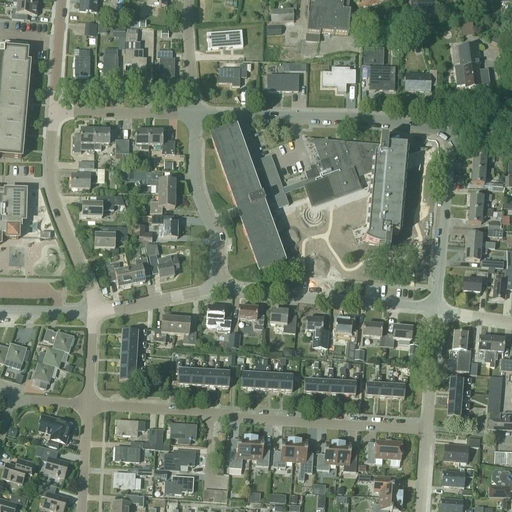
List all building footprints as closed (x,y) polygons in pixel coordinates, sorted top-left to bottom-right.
[(96,14),(97,1),(109,1),(109,0),(80,0),(79,13),(96,14)] [(236,2),(225,0),(224,7),(236,8),(236,2)] [(309,0),(308,18),(306,35),(306,42),(319,43),(319,36),(320,36),(320,35),(334,36),(348,37),(350,13),(348,13),(349,0),(309,0)] [(354,0),(357,10),(375,6),(373,0),(354,0)] [(434,1),(410,2),(411,16),(435,15),(434,1)] [(36,17),(37,6),(17,4),(16,11),(12,11),(11,21),(27,22),(27,16),(36,17)] [(293,23),(293,10),(270,11),(271,24),(293,23)] [(463,25),(464,37),(476,35),(474,23),(463,25)] [(84,37),(96,38),(96,28),(85,27),(84,37)] [(279,27),(266,28),(266,36),(280,36),(279,27)] [(112,39),(124,39),(124,29),(112,29),(112,39)] [(125,38),(137,39),(137,30),(125,30),(125,38)] [(207,35),(208,50),(242,47),(241,32),(207,35)] [(0,50),(0,157),(21,159),(29,65),(26,64),(27,53),(27,44),(5,42),(5,43),(0,42),(0,47),(4,48),(4,51),(0,50)] [(146,60),(143,60),(143,51),(140,51),(140,44),(125,43),(124,66),(131,66),(131,78),(146,78),(146,60)] [(481,88),(489,87),(487,71),(479,72),(478,66),(480,66),(478,46),(458,48),(460,68),(454,69),(457,87),(465,86),(465,90),(481,88)] [(364,49),(364,65),(383,66),(383,50),(364,49)] [(118,78),(118,59),(117,59),(117,50),(104,50),(103,59),(103,77),(118,78)] [(89,78),(89,59),(89,52),(78,52),(78,59),(74,59),(74,77),(89,78)] [(156,61),(159,61),(159,79),(174,79),(174,61),(172,61),(172,53),(156,53),(156,61)] [(250,66),(246,66),(239,66),(239,71),(219,70),(218,85),(232,85),(232,88),(239,88),(239,79),(246,79),(246,71),(250,71),(250,66)] [(394,92),(394,83),(391,83),(392,69),(369,69),(369,92),(394,92)] [(355,86),(355,72),(348,72),(348,74),(322,74),(322,89),(337,89),(337,94),(346,94),(346,86),(355,86)] [(436,88),(436,72),(429,72),(429,76),(405,76),(405,93),(429,93),(429,87),(436,88)] [(298,93),(298,77),(267,77),(267,93),(298,93)] [(306,187),(321,182),(319,176),(282,189),(271,157),(259,161),(270,194),(266,195),(264,195),(264,194),(260,194),(238,133),(234,134),(233,130),(215,136),(217,142),(213,143),(236,207),(239,216),(257,266),(261,264),(263,270),(281,264),(279,259),(283,258),(265,207),(274,204),(276,210),(288,206),(284,195),(306,187)] [(89,151),(94,152),(94,131),(81,131),(81,136),(75,136),(74,155),(81,155),(81,145),(89,145),(89,151)] [(109,131),(94,131),(94,152),(101,152),(101,146),(109,146),(109,131)] [(148,152),(148,147),(149,147),(149,132),(135,132),(135,146),(141,146),(141,151),(148,152)] [(162,132),(149,132),(149,147),(161,147),(161,156),(174,156),(174,142),(162,142),(162,132)] [(313,206),(357,190),(353,178),(372,171),(372,172),(373,173),(372,178),(371,181),(372,182),(372,187),(370,191),(371,191),(371,196),(369,200),(370,201),(370,206),(369,210),(370,210),(369,215),(368,219),(369,219),(368,224),(367,228),(368,229),(367,236),(364,242),(365,242),(366,242),(366,243),(367,243),(368,243),(369,244),(370,244),(371,244),(372,245),(373,245),(374,245),(375,246),(376,246),(377,246),(378,246),(379,247),(380,247),(381,247),(382,247),(383,247),(384,248),(384,250),(389,251),(391,235),(398,236),(399,231),(400,231),(399,227),(399,222),(401,222),(400,218),(400,213),(401,212),(401,208),(401,203),(402,203),(402,199),(402,194),(403,194),(402,190),(403,185),(404,184),(403,180),(404,175),(405,175),(404,172),(404,171),(404,166),(405,166),(405,162),(405,157),(410,155),(408,151),(407,147),(403,148),(387,147),(388,139),(380,139),(380,144),(380,146),(334,142),(329,142),(327,139),(322,141),(314,144),(321,162),(315,164),(319,176),(321,182),(306,187),(310,197),(313,206)] [(473,157),(472,169),(485,170),(486,161),(494,162),(495,158),(486,157),(486,158),(473,157)] [(493,171),(485,170),(472,169),(471,184),(484,185),(485,176),(493,176),(493,171)] [(104,171),(93,171),(78,170),(78,177),(71,177),(71,191),(89,191),(89,185),(104,185),(104,171)] [(155,188),(155,195),(174,196),(175,182),(162,182),(162,175),(147,175),(146,187),(155,188)] [(502,193),(503,186),(484,184),(484,192),(502,193)] [(24,222),(25,192),(0,191),(0,238),(0,236),(6,236),(6,240),(18,240),(18,229),(21,229),(22,222),(24,222)] [(174,209),(174,196),(155,195),(158,196),(158,203),(150,203),(150,216),(161,216),(162,209),(174,209)] [(470,197),(469,209),(482,210),(482,202),(491,202),(491,197),(483,196),(483,198),(470,197)] [(121,198),(114,198),(98,198),(98,205),(89,204),(82,204),(82,219),(101,219),(101,212),(113,212),(113,211),(113,207),(122,207),(122,201),(121,198)] [(493,211),(482,210),(469,209),(468,224),(481,225),(481,218),(492,219),(493,211)] [(172,218),(157,218),(151,217),(151,225),(163,225),(163,231),(159,231),(159,239),(177,240),(177,225),(173,225),(172,218)] [(488,223),(488,231),(500,232),(501,224),(488,223)] [(94,250),(110,250),(110,256),(118,253),(118,251),(114,251),(114,243),(126,244),(126,229),(111,229),(111,236),(101,236),(95,236),(94,250)] [(152,243),(152,236),(145,235),(136,235),(138,243),(152,243)] [(467,236),(466,249),(480,250),(487,250),(494,251),(494,245),(481,244),(481,237),(467,236)] [(487,250),(480,250),(466,249),(465,262),(479,263),(480,256),(486,256),(487,250)] [(158,275),(159,281),(173,278),(172,272),(178,270),(175,258),(157,262),(155,257),(148,258),(152,276),(158,275)] [(150,277),(149,270),(146,259),(134,261),(136,269),(128,270),(131,286),(144,284),(143,278),(150,277)] [(503,264),(481,262),(480,270),(502,272),(503,264)] [(118,289),(131,286),(128,270),(120,272),(118,264),(106,267),(109,283),(117,281),(118,289)] [(505,289),(511,290),(511,289),(511,284),(511,271),(505,271),(504,284),(494,283),(492,300),(504,301),(505,289)] [(486,287),(487,275),(476,274),(476,282),(463,281),(462,294),(479,296),(480,286),(486,287)] [(231,318),(228,318),(223,317),(224,309),(207,308),(205,330),(217,331),(217,334),(229,335),(231,318)] [(262,332),(263,318),(256,317),(257,310),(239,308),(237,321),(254,322),(253,331),(262,332)] [(295,336),(296,317),(287,317),(287,312),(270,311),(269,326),(283,327),(283,335),(295,336)] [(166,336),(174,336),(176,320),(162,319),(161,331),(154,330),(153,343),(165,344),(166,336)] [(189,321),(176,320),(174,336),(183,337),(183,345),(195,346),(196,334),(188,333),(189,321)] [(326,351),(328,334),(321,333),(322,322),(306,320),(305,333),(313,334),(312,350),(326,351)] [(356,345),(357,333),(350,332),(351,324),(335,323),(334,335),(342,336),(342,342),(347,342),(346,344),(356,345)] [(379,348),(386,349),(387,335),(381,335),(382,327),(363,325),(362,338),(380,340),(379,348)] [(393,336),(387,335),(386,349),(393,350),(394,341),(410,342),(411,329),(393,327),(393,336)] [(53,347),(52,350),(64,354),(69,355),(74,339),(57,333),(56,335),(53,334),(53,333),(47,331),(43,342),(48,344),(49,345),(53,347)] [(121,342),(137,343),(137,336),(146,336),(146,331),(137,331),(137,333),(122,332),(121,342)] [(452,352),(457,352),(456,373),(469,374),(470,352),(465,352),(467,336),(453,334),(452,352)] [(240,336),(229,335),(227,349),(239,350),(240,336)] [(484,364),(489,364),(491,339),(479,338),(478,353),(485,353),(484,364)] [(504,341),(491,339),(489,364),(489,369),(494,369),(495,361),(497,361),(497,354),(503,355),(504,341)] [(146,344),(137,343),(121,342),(120,355),(136,356),(136,348),(145,349),(146,344)] [(10,345),(8,349),(9,349),(5,362),(4,366),(20,371),(23,362),(27,363),(30,353),(26,352),(27,350),(10,345)] [(0,365),(4,366),(5,362),(9,349),(8,349),(0,346),(0,365)] [(59,370),(64,354),(52,350),(47,348),(42,365),(54,369),(59,370)] [(355,351),(347,351),(346,361),(354,362),(355,351)] [(364,352),(355,351),(354,362),(363,362),(364,352)] [(120,355),(120,368),(135,369),(136,361),(145,361),(145,357),(136,356),(120,355)] [(177,387),(187,387),(188,372),(180,372),(181,363),(176,362),(176,372),(177,372),(177,387)] [(189,363),(188,372),(187,387),(200,388),(201,373),(193,372),(194,363),(189,363)] [(49,386),(54,369),(42,365),(37,364),(32,380),(41,383),(39,389),(45,391),(47,385),(49,386)] [(200,388),(213,389),(213,374),(206,373),(206,364),(201,364),(201,373),(200,388)] [(214,364),(213,374),(213,389),(228,390),(229,374),(218,374),(219,365),(214,364)] [(73,368),(67,366),(65,372),(71,374),(73,368)] [(240,390),(251,391),(251,376),(243,375),(244,366),(239,366),(239,376),(241,376),(240,390)] [(252,367),(251,376),(251,391),(263,392),(264,377),(256,376),(257,367),(252,367)] [(263,392),(276,392),(277,377),(269,377),(269,368),(264,367),(264,377),(263,392)] [(144,369),(135,369),(120,368),(119,383),(134,384),(135,373),(144,374),(144,369)] [(277,368),(277,377),(276,392),(292,393),(293,378),(281,378),(282,369),(277,368)] [(344,397),(344,384),(345,376),(345,369),(340,369),(340,384),(332,384),(331,396),(344,397)] [(318,395),(319,383),(319,374),(315,374),(314,383),(304,382),(303,394),(318,395)] [(327,383),(319,383),(318,395),(331,396),(332,384),(332,375),(327,375),(327,383)] [(344,384),(344,397),(355,397),(355,385),(357,385),(358,377),(353,376),(352,385),(344,384)] [(380,399),(380,386),(381,378),(376,377),(376,386),(366,386),(365,398),(380,399)] [(388,387),(380,386),(380,399),(392,399),(393,387),(393,379),(389,378),(388,387)] [(393,387),(392,399),(403,400),(404,387),(406,387),(406,379),(402,379),(401,388),(393,387)] [(450,380),(449,392),(461,393),(462,384),(470,385),(471,380),(462,380),(462,381),(450,380)] [(470,393),(461,393),(449,392),(448,404),(460,405),(461,397),(469,398),(470,393)] [(460,405),(448,404),(447,419),(459,420),(460,410),(468,411),(469,406),(460,405)] [(482,412),(474,411),(473,423),(482,424),(482,412)] [(511,416),(499,416),(488,415),(488,431),(511,432),(511,416)] [(38,433),(51,437),(49,441),(65,446),(72,426),(43,417),(38,433)] [(145,424),(137,424),(116,423),(116,437),(136,438),(137,433),(144,433),(145,424)] [(196,428),(175,426),(170,426),(169,440),(177,441),(177,446),(189,447),(190,441),(195,442),(196,428)] [(10,436),(17,437),(18,430),(12,428),(10,436)] [(249,461),(250,438),(243,438),(238,438),(237,447),(237,449),(237,453),(230,452),(229,470),(241,471),(242,461),(249,461)] [(258,439),(250,438),(249,461),(256,462),(255,468),(268,469),(269,455),(262,454),(262,451),(263,451),(263,449),(262,449),(263,439),(258,439)] [(466,465),(468,449),(478,450),(479,441),(467,440),(466,449),(445,447),(444,446),(443,463),(444,463),(466,464),(466,465)] [(292,464),(294,441),(287,441),(282,441),(281,450),(280,450),(280,452),(281,452),(281,456),(273,455),(273,469),(285,470),(285,464),(292,464)] [(303,483),(304,475),(311,475),(313,458),(305,457),(306,453),(306,454),(306,452),(306,442),(301,442),(294,441),(292,464),(300,464),(299,475),(298,474),(297,482),(303,483)] [(47,449),(57,452),(59,446),(48,442),(47,449)] [(367,448),(366,465),(374,466),(374,459),(400,461),(401,444),(400,444),(376,443),(376,442),(375,442),(375,449),(367,448)] [(336,467),(338,444),(330,444),(325,443),(325,453),(324,453),(324,455),(324,458),(317,458),(316,472),(329,472),(329,466),(336,467)] [(345,444),(338,444),(336,467),(343,467),(343,473),(355,474),(356,461),(349,460),(349,456),(350,456),(350,454),(349,454),(350,445),(345,445),(345,444)] [(169,453),(169,446),(162,445),(155,445),(154,451),(154,452),(165,453),(169,453)] [(140,449),(115,448),(114,463),(135,464),(139,464),(140,449)] [(64,481),(68,464),(55,461),(58,453),(43,449),(39,462),(46,464),(43,475),(64,481)] [(194,468),(195,453),(173,452),(173,456),(164,456),(164,458),(163,471),(179,472),(179,467),(194,468)] [(511,466),(511,454),(494,454),(494,465),(511,466)] [(17,460),(15,467),(7,464),(1,481),(22,487),(25,476),(32,479),(35,469),(33,465),(17,460)] [(154,481),(166,481),(166,472),(154,472),(154,481)] [(463,489),(464,475),(442,473),(441,487),(463,489)] [(511,474),(509,475),(507,473),(502,473),(499,476),(499,481),(502,485),(504,485),(504,488),(488,488),(488,499),(509,500),(509,493),(511,493),(511,474)] [(133,490),(134,476),(113,475),(112,489),(133,490)] [(181,496),(182,494),(191,494),(192,480),(172,479),(171,493),(174,493),(173,496),(181,496)] [(379,492),(379,499),(401,500),(402,493),(402,488),(393,487),(391,487),(391,480),(374,479),(373,492),(379,492)] [(49,511),(63,511),(67,500),(54,496),(56,489),(41,484),(38,497),(45,499),(42,510),(49,511)] [(17,511),(22,511),(26,500),(11,496),(9,504),(0,500),(0,511),(14,511),(15,511),(17,511)] [(129,511),(129,505),(138,505),(138,508),(143,508),(143,498),(138,498),(138,497),(125,496),(124,504),(111,503),(111,511),(129,511)] [(401,500),(379,499),(378,506),(372,506),(371,511),(385,511),(389,511),(400,511),(401,508),(401,500)] [(461,511),(462,502),(440,501),(439,511),(461,511)]
